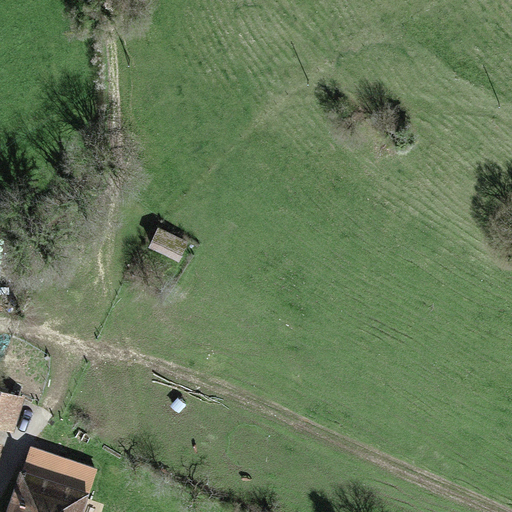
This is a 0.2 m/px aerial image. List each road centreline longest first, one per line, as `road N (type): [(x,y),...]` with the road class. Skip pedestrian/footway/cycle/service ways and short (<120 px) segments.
road 1 (track): [(132,358),(497,511)]
road 2 (track): [(106,0),(124,125),(103,250),(132,358)]
road 3 (track): [(0,325),(132,358)]
